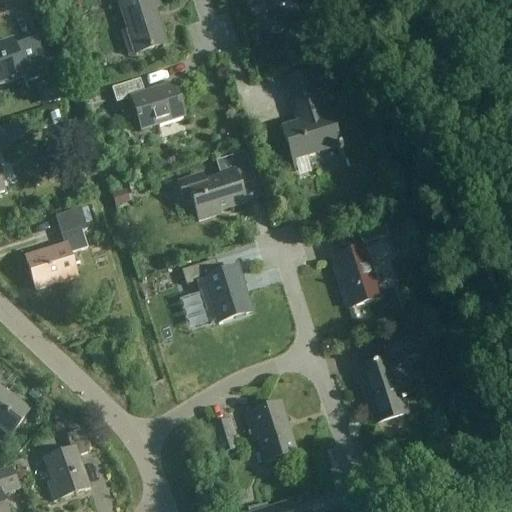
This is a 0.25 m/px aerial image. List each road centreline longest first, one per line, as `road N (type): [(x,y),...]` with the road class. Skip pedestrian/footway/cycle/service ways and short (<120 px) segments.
road 1 (residential): [(140,438),(313,346)]
road 2 (residential): [(140,438),(0,309)]
